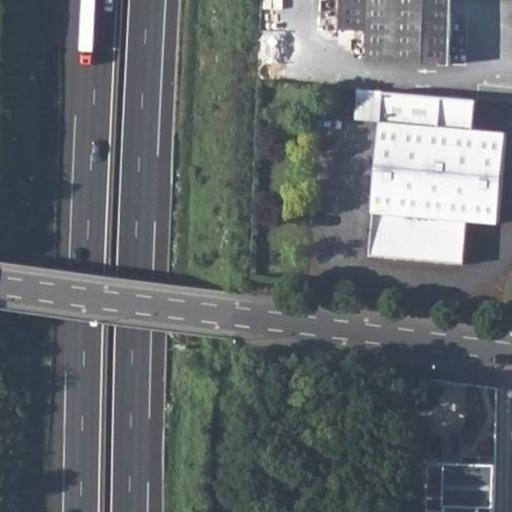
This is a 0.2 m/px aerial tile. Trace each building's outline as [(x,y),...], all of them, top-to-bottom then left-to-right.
[(369,28),(369,61),(450,63),(452,0),(341,0),(341,27),(369,28)] [(360,88),(357,119),(382,121),(385,90),(360,88)] [(385,90),(382,121),(370,255),(463,263),(466,220),(497,223),(507,132),(474,130),(477,99),(385,90)] [(426,509),(437,509),(438,462),(428,462),(426,509)] [(438,462),(437,509),(444,509),(444,504),(445,462),(438,462)] [(445,462),(444,504),(493,506),(494,464),(445,462)]
